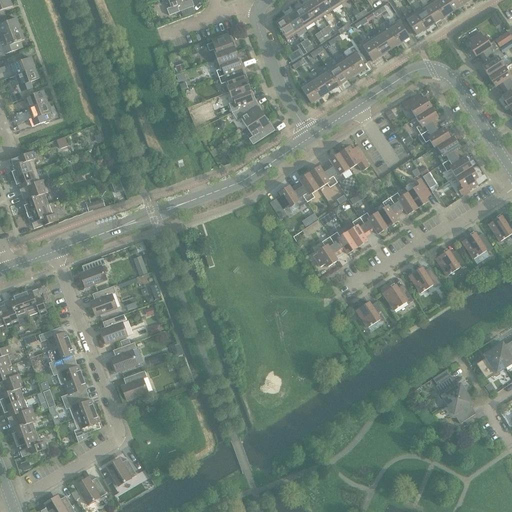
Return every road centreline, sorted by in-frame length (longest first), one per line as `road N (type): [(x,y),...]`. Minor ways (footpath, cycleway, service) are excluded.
road 1 (residential): [(12,504),(120,444),(122,429),(53,251)]
road 2 (tertiary): [(53,251),(245,180),(310,137)]
road 3 (residential): [(352,286),(511,189)]
road 4 (tertiary): [(310,137),(404,75),(431,68)]
road 5 (residential): [(310,137),(284,92),(258,8)]
road 6 (tertiary): [(511,171),(447,75),(431,68)]
